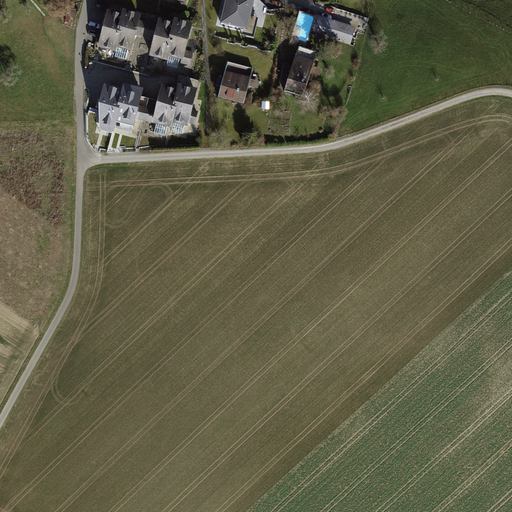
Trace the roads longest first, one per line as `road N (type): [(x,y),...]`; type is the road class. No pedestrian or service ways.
road 1 (residential): [(0,424),(73,282),(80,55),(91,0)]
road 2 (track): [(80,159),(302,150),(473,95),(511,93)]
